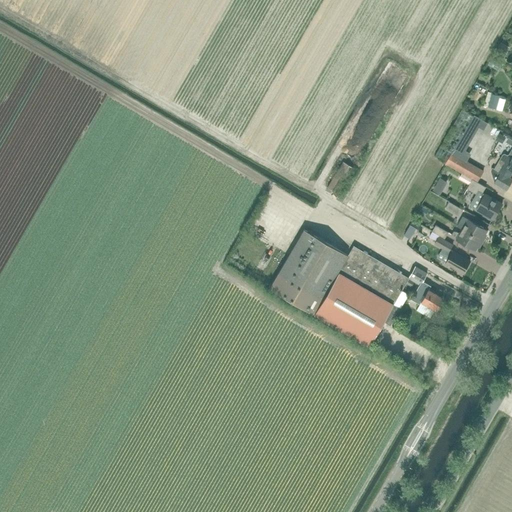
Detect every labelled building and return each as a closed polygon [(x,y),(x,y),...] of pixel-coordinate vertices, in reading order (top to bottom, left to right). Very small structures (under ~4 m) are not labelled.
[(501,42),(497,49),(504,54),(508,47),(501,42)] [(501,65),(491,59),(487,64),(498,71),(501,65)] [(497,109),(498,105),(500,96),(492,94),(489,102),(488,107),(497,109)] [(471,121),(473,116),(463,110),(435,156),(446,163),(445,164),(472,179),(477,182),(484,170),(460,156),(478,125),(471,121)] [(502,148),(511,149),(511,136),(504,135),(502,148)] [(511,157),(508,155),(508,156),(505,154),(503,154),(495,169),(493,168),(491,171),(495,182),(494,182),(507,190),(511,180),(511,179),(509,178),(511,173),(511,157)] [(354,169),(353,168),(343,162),(327,187),(338,194),(354,169)] [(477,182),(472,179),(467,188),(477,194),(469,207),(483,215),(493,220),(502,204),(483,192),(486,187),(478,182),(477,182)] [(449,201),(449,202),(446,208),(459,215),(462,209),(449,201)] [(422,206),(419,211),(425,215),(428,210),(422,206)] [(462,229),(483,240),(486,234),(485,234),(487,231),(463,216),(460,220),(464,224),(462,229)] [(413,221),(411,225),(419,229),(422,225),(413,221)] [(436,225),(432,231),(445,238),(449,232),(436,225)] [(312,314),(338,272),(348,255),(303,229),(278,272),(268,288),(312,314)] [(479,246),(483,240),(462,229),(459,232),(454,231),(452,235),(476,249),(478,246),(479,246)] [(452,246),(442,240),(438,238),(435,244),(443,248),(449,252),(450,249),(452,246)] [(348,255),(338,272),(393,304),(401,290),(409,278),(353,245),(348,255)] [(443,248),(441,251),(451,256),(447,262),(464,272),(470,261),(454,251),(450,249),(449,252),(443,248)] [(423,280),(427,273),(415,266),(409,278),(420,285),(423,280)] [(393,304),(338,272),(312,314),(368,347),(383,321),(390,325),(400,308),(398,307),(393,304)] [(420,285),(411,299),(419,303),(420,301),(435,309),(435,310),(442,298),(427,289),(430,284),(423,280),(420,285)] [(401,290),(393,304),(398,307),(400,308),(408,294),(401,290)]
